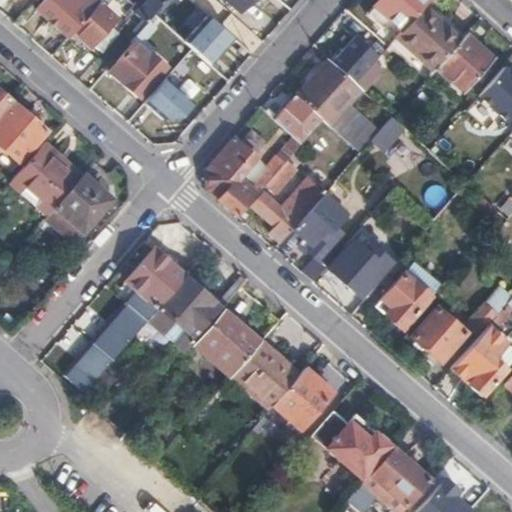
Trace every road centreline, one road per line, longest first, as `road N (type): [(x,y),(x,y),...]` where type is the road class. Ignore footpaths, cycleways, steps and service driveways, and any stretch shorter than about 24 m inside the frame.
road 1 (residential): [(511,488),(164,189)]
road 2 (residential): [(164,189),(330,0)]
road 3 (residential): [(4,371),(164,189)]
road 4 (residential): [(164,189),(0,44)]
road 5 (residential): [(0,460),(24,453),(44,417),(37,392),(4,371)]
